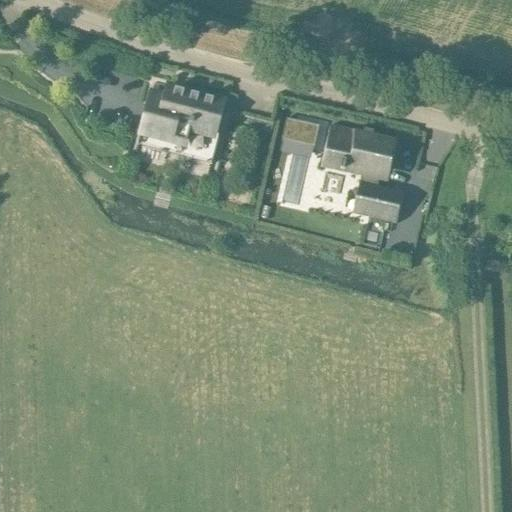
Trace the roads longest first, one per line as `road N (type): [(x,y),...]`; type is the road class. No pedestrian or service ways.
road 1 (unclassified): [(24,0),(181,58),(307,90)]
road 2 (unclassified): [(511,143),(307,90)]
